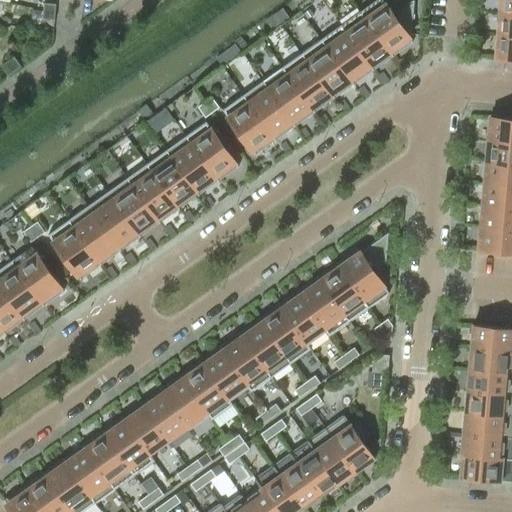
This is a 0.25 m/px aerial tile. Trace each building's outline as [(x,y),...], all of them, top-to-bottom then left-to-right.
[(411,36),(413,0),(412,0),(412,4),(394,16),(382,0),(375,0),(360,11),(392,56),(393,56),(390,51),(399,44),(401,47),(410,41),(411,43),(413,42),(409,37),(411,36)] [(511,0),(501,0),(500,13),(511,14),(511,0)] [(55,11),(56,4),(44,2),(43,10),(55,11)] [(55,19),(55,11),(43,10),(43,18),(55,19)] [(392,56),(360,11),(341,25),(373,70),(370,65),(379,58),(381,61),(390,55),(392,57),(392,56)] [(511,14),(500,13),(498,35),(511,36),(511,14)] [(373,70),(341,25),(321,39),(353,84),(354,84),(350,79),(360,72),(362,75),(371,68),(372,70),(373,70)] [(496,57),(498,58),(502,58),(511,58),(511,36),(498,35),(497,52),(497,56),(496,57)] [(353,84),(321,39),(302,53),(334,98),(334,97),(331,93),(340,86),(342,89),(351,82),(353,84)] [(235,43),(227,49),(234,59),(243,53),(235,43)] [(334,98),(302,53),(282,67),(314,112),(315,111),(311,107),(321,100),(323,103),(332,96),(333,98),(334,98)] [(21,66),(14,56),(1,66),(8,75),(21,66)] [(314,112),(282,67),(281,68),(287,75),(269,88),(263,80),(262,81),(295,126),(295,125),(292,120),(301,114),(303,117),(312,110),(314,112)] [(295,126),(262,81),(243,95),(275,140),(276,139),(272,135),(282,128),(284,131),(293,124),(294,126),(295,126)] [(275,140),(243,95),(222,109),(251,150),(255,154),(256,154),(252,149),(262,142),(264,145),(273,138),(275,140)] [(219,107),(211,97),(204,102),(212,112),(219,107)] [(212,112),(204,102),(197,107),(205,117),(212,112)] [(147,106),(139,112),(145,120),(153,114),(147,106)] [(511,142),(511,119),(491,117),(489,140),(511,142)] [(238,166),(206,121),(186,136),(218,181),(219,180),(215,175),(224,169),(227,172),(236,165),(237,167),(238,166)] [(218,181),(186,136),(166,150),(198,195),(199,194),(196,189),(205,183),(207,186),(216,179),(217,181),(218,181)] [(511,163),(511,142),(489,140),(487,161),(511,163)] [(198,195),(166,150),(147,163),(179,209),(180,208),(176,203),(185,197),(187,200),(196,193),(198,195)] [(511,163),(487,161),(485,183),(511,185),(511,163)] [(179,209),(147,163),(127,178),(159,223),(160,222),(157,217),(166,211),(168,214),(177,207),(178,209),(179,209)] [(159,223),(127,178),(108,191),(140,236),(141,236),(137,231),(146,225),(148,227),(157,221),(159,223)] [(511,207),(511,185),(485,183),(483,204),(511,207)] [(140,236),(108,191),(88,205),(120,250),(121,250),(118,245),(127,239),(129,241),(138,235),(139,237),(140,236)] [(511,228),(511,207),(483,204),(481,226),(511,228)] [(120,250),(88,205),(69,219),(101,264),(102,264),(98,259),(107,253),(109,255),(118,249),(120,251),(120,250)] [(101,264),(69,219),(48,234),(80,279),(82,278),(78,273),(88,266),(90,269),(99,263),(100,265),(101,264)] [(45,232),(37,221),(30,226),(38,237),(45,232)] [(38,237),(30,226),(23,231),(31,242),(38,237)] [(511,251),(511,228),(481,226),(479,249),(511,251)] [(389,292),(372,268),(384,260),(384,263),(385,263),(388,232),(360,252),(357,247),(355,248),(357,250),(348,256),(350,259),(341,266),(337,261),(336,262),(369,307),(389,292)] [(64,291),(32,246),(11,260),(44,305),(41,300),(50,293),(52,296),(61,290),(63,292),(64,291)] [(44,305),(11,260),(0,268),(0,285),(24,319),(25,319),(21,314),(31,307),(33,310),(42,304),(43,306),(44,305)] [(369,307),(336,262),(337,264),(328,270),(330,273),(321,280),(318,275),(317,275),(349,321),(369,307)] [(349,321),(317,275),(316,276),(318,278),(309,284),(311,287),(301,294),(298,289),(297,289),(330,335),(349,321)] [(24,319),(0,285),(0,326),(5,333),(2,328),(11,321),(13,324),(22,318),(24,320),(24,319)] [(330,335),(297,289),(297,290),(298,292),(289,298),(291,301),(282,308),(278,303),(310,349),(311,348),(308,344),(326,332),(329,335),(330,335)] [(310,349),(278,303),(277,304),(279,306),(270,312),(272,315),(262,322),(259,317),(258,317),(291,363),(310,349)] [(291,363),(258,317),(258,318),(259,320),(250,326),(252,329),(243,336),(239,331),(271,377),(291,363)] [(391,331),(392,325),(387,318),(380,323),(388,334),(391,331)] [(388,334),(380,323),(373,328),(381,339),(388,334)] [(472,325),(470,347),(511,351),(511,328),(472,325)] [(271,377),(239,331),(238,332),(240,334),(231,340),(233,343),(223,350),(220,345),(219,345),(252,390),(271,377)] [(252,390),(219,345),(219,346),(220,348),(211,354),(213,357),(204,364),(200,359),(232,404),(233,404),(230,400),(248,387),(251,391),(252,390)] [(349,362),(359,354),(354,347),(343,354),(349,362)] [(511,351),(470,347),(468,369),(511,372),(511,351)] [(387,373),(389,355),(373,353),(371,371),(387,373)] [(338,369),(349,362),(343,354),(333,362),(338,369)] [(232,404),(200,359),(199,360),(200,362),(191,368),(194,371),(184,378),(181,373),(180,373),(212,419),(232,404)] [(511,372),(468,369),(466,390),(511,394),(511,372)] [(212,419),(180,373),(179,374),(181,376),(172,382),(174,385),(165,392),(161,387),(160,387),(190,429),(209,415),(211,419),(212,419)] [(310,390),(320,382),(315,375),(304,382),(310,390)] [(299,397),(310,390),(304,382),(294,390),(299,397)] [(190,429),(160,387),(160,388),(161,390),(152,396),(154,399),(145,406),(142,401),(141,401),(167,437),(186,424),(189,429),(190,429)] [(511,394),(466,390),(464,412),(511,416),(511,394)] [(311,408),(321,401),(316,393),(306,401),(311,408)] [(167,437),(141,401),(140,402),(142,404),(133,410),(135,413),(126,420),(122,415),(121,415),(154,460),(148,451),(167,437)] [(301,415),(311,408),(306,401),(296,408),(301,415)] [(270,418),(281,410),(275,403),(265,410),(270,418)] [(260,425),(270,418),(265,410),(255,418),(260,425)] [(511,416),(464,412),(462,433),(511,437),(511,416)] [(154,460),(121,415),(121,416),(122,418),(113,424),(115,427),(106,434),(102,429),(134,474),(154,460)] [(367,447),(362,441),(369,436),(359,421),(352,426),(344,415),(326,428),(356,471),(375,458),(374,456),(367,447)] [(276,433),(286,426),(281,419),(271,426),(276,433)] [(266,440),(276,433),(271,426),(260,433),(266,440)] [(356,471),(326,428),(308,441),(339,484),(356,471)] [(134,474),(102,429),(101,430),(103,432),(94,438),(96,441),(86,448),(83,443),(82,443),(115,488),(134,474)] [(460,453),(460,454),(511,459),(511,437),(462,433),(461,452),(460,453)] [(234,448),(244,441),(239,434),(228,441),(234,448)] [(380,438),(367,447),(374,456),(379,452),(380,438)] [(223,456),(234,448),(228,441),(218,449),(223,456)] [(249,449),(246,444),(244,441),(234,448),(239,456),(249,449)] [(339,484),(308,441),(290,453),(320,495),(337,483),(338,484),(339,484)] [(115,488),(82,443),(82,444),(83,446),(74,452),(76,455),(67,462),(63,457),(95,502),(115,488)] [(239,456),(234,448),(223,456),(229,463),(239,456)] [(207,452),(197,459),(187,466),(192,473),(212,459),(207,452)] [(320,495),(290,453),(289,454),(296,463),(280,475),(273,465),(272,466),(303,508),(320,495)] [(459,477),(459,478),(511,482),(511,469),(511,459),(460,454),(460,456),(461,456),(461,464),(459,477)] [(81,511),(95,502),(63,457),(62,458),(64,460),(55,466),(57,469),(47,476),(44,471),(43,471),(72,511),(81,511)] [(182,481),(192,473),(187,466),(177,473),(182,481)] [(296,511),(303,508),(272,466),(255,479),(279,511),(296,511)] [(206,483),(216,476),(211,469),(200,476),(206,483)] [(72,511),(43,471),(44,473),(35,480),(37,483),(28,489),(24,485),(42,511),(72,511)] [(195,491),(206,483),(200,476),(190,484),(195,491)] [(279,511),(255,479),(254,479),(261,488),(245,500),(241,494),(240,495),(252,511),(279,511)] [(42,511),(24,485),(23,486),(25,487),(15,494),(18,497),(8,504),(4,499),(3,500),(11,511),(42,511)] [(153,501),(163,494),(158,487),(148,494),(153,501)] [(143,509),(153,501),(148,494),(138,501),(143,509)] [(170,509),(180,501),(175,494),(165,502),(170,509)] [(252,511),(240,495),(240,496),(224,507),(221,503),(220,504),(225,511),(252,511)] [(157,511),(165,511),(170,509),(165,502),(155,509),(157,511)]
